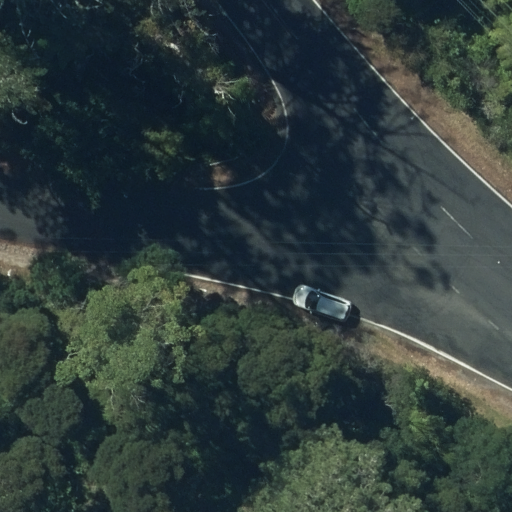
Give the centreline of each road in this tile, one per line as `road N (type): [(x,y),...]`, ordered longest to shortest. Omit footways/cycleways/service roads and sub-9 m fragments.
road 1 (residential): [(0,190),(101,188),(499,266)]
road 2 (tertiary): [(269,0),(374,136),(499,266)]
